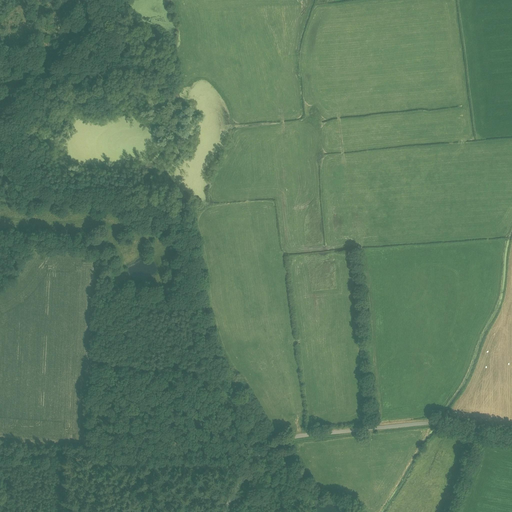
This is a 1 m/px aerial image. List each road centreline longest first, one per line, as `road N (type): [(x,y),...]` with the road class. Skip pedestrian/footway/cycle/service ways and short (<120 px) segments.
road 1 (unclassified): [(225,511),(254,461),(290,438),(434,423),(511,438)]
road 2 (track): [(0,453),(254,461)]
